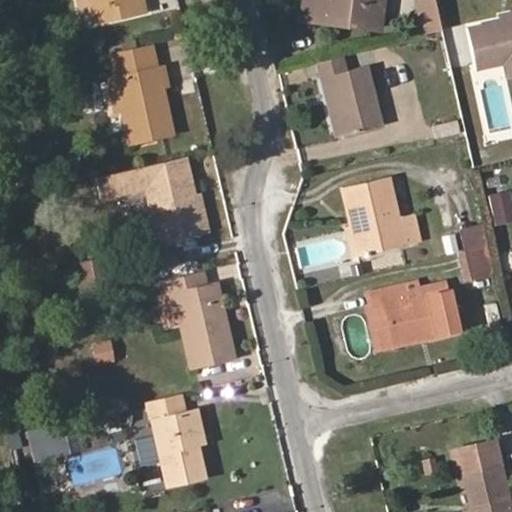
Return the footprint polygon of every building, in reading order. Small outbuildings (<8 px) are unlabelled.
[(91,8),(88,0),(77,0),(80,11),(91,8)] [(145,10),(143,0),(88,0),(91,8),(94,22),(145,10)] [(380,29),(383,0),(304,0),(302,19),(380,29)] [(439,19),(434,0),(416,0),(422,23),(439,19)] [(511,16),(511,9),(498,13),(500,19),(511,16)] [(511,16),(500,19),(467,27),(476,69),(503,63),(511,61),(511,16)] [(442,30),(439,19),(422,23),(424,34),(442,30)] [(172,132),(162,86),(167,85),(163,66),(156,68),(151,43),(110,52),(115,77),(107,79),(115,111),(121,110),(128,142),(172,132)] [(342,134),(326,75),(346,70),(342,55),(317,62),(336,136),(342,134)] [(511,75),(511,61),(503,63),(506,77),(511,75)] [(382,125),(367,65),(346,70),(326,75),(342,134),(382,125)] [(460,132),(457,119),(432,125),(436,138),(460,132)] [(203,232),(194,195),(185,156),(95,177),(100,197),(145,186),(153,219),(138,222),(145,251),(160,247),(159,242),(203,232)] [(37,184),(35,176),(21,179),(23,187),(37,184)] [(419,241),(413,213),(398,217),(388,176),(341,187),(357,255),(419,241)] [(511,219),(511,213),(507,191),(490,195),(492,203),(496,222),(504,221),(511,219)] [(208,231),(199,194),(194,195),(203,232),(208,231)] [(489,244),(484,222),(458,228),(459,232),(463,248),(463,250),(489,244)] [(463,248),(459,232),(443,235),(446,252),(463,248)] [(495,273),(489,244),(463,250),(456,251),(463,281),(495,273)] [(111,291),(104,259),(76,265),(84,297),(111,291)] [(362,273),(359,263),(350,265),(353,275),(362,273)] [(234,356),(217,282),(205,285),(202,270),(159,280),(163,295),(173,292),(180,323),(190,366),(234,356)] [(408,297),(448,288),(446,281),(417,289),(416,281),(405,284),(408,297)] [(458,330),(448,288),(408,297),(405,284),(367,292),(370,307),(382,304),(391,345),(458,330)] [(180,323),(173,292),(163,295),(157,296),(165,327),(180,323)] [(391,345),(382,304),(370,307),(366,308),(375,349),(391,345)] [(114,360),(110,339),(91,342),(94,363),(114,360)] [(204,477),(197,444),(194,444),(186,411),(182,393),(147,401),(166,486),(204,477)] [(204,442),(197,408),(186,411),(194,444),(197,444),(204,442)] [(77,448),(70,420),(55,423),(32,429),(39,457),(77,448)] [(39,457),(32,429),(27,430),(34,458),(39,457)] [(511,511),(511,504),(510,505),(494,440),(457,449),(462,471),(472,510),(464,511),(511,511)] [(462,471),(457,449),(450,450),(455,473),(462,471)] [(437,472),(433,457),(421,459),(424,475),(437,472)]
